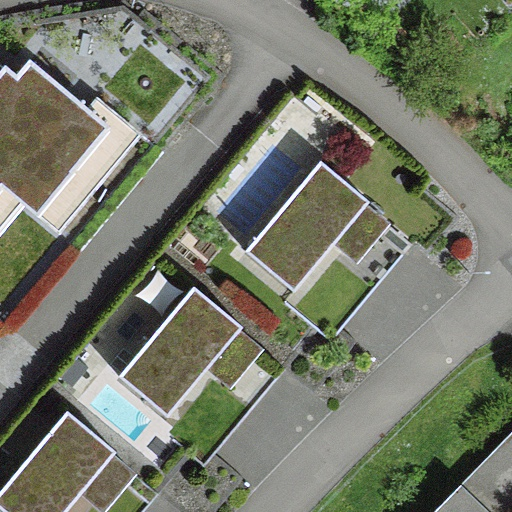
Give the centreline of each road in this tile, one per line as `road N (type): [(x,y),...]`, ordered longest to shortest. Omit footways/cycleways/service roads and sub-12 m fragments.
road 1 (residential): [(233,0),(354,73),(473,184),(511,244)]
road 2 (residential): [(270,511),(511,278)]
